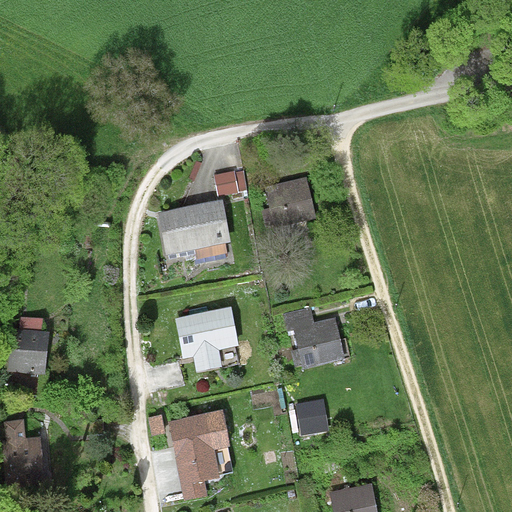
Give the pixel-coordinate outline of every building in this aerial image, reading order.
[(306,178),(263,187),(271,226),(314,218),(306,178)] [(222,201),(158,213),(165,254),(230,242),(222,201)] [(230,308),(174,321),(182,359),(192,357),(195,372),(222,366),(219,350),(238,345),(230,308)] [(309,312),(289,316),(292,328),(298,327),(306,366),(341,359),(333,322),(312,327),(309,312)] [(50,330),(9,327),(6,371),(46,374),(50,330)] [(322,397),(295,403),(303,437),(330,431),(322,397)] [(221,411),(169,423),(186,499),(208,495),(204,480),(221,477),(215,449),(229,446),(221,411)] [(3,422),(10,496),(45,493),(40,437),(25,438),(24,420),(3,422)] [(375,511),(371,488),(331,494),(333,511),(375,511)]
